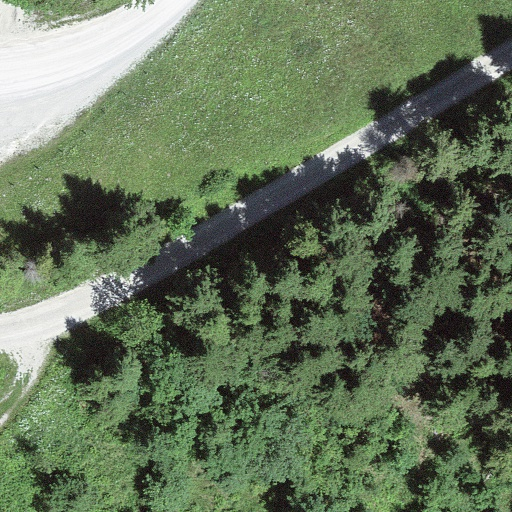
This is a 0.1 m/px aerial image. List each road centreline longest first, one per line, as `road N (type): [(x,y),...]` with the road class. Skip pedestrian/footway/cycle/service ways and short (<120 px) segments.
road 1 (track): [(56,317),(511,58)]
road 2 (unclassified): [(0,68),(78,56),(164,0)]
